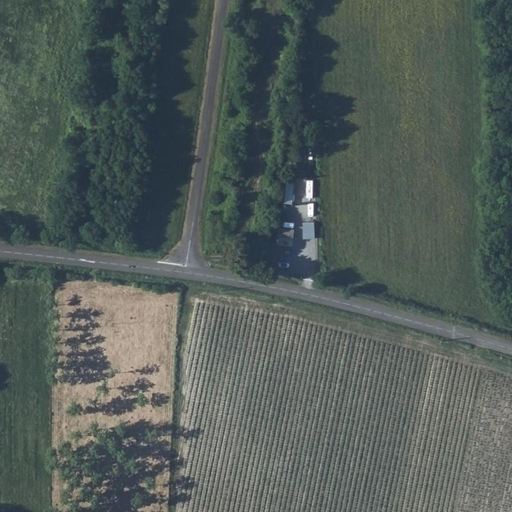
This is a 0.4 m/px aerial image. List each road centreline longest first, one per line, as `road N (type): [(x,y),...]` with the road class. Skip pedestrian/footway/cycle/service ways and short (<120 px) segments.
road 1 (tertiary): [(511,350),(357,305),(185,273)]
road 2 (unclassified): [(225,0),(185,273)]
road 3 (tertiary): [(185,273),(0,251)]
